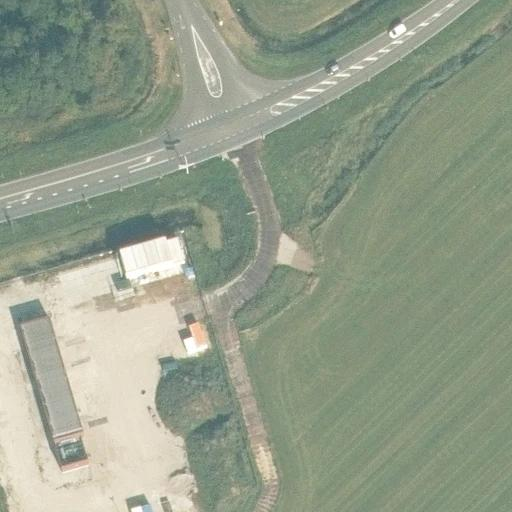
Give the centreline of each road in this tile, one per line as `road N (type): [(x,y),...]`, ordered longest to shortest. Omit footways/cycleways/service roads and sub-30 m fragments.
road 1 (secondary): [(255,131),(374,67),(466,0)]
road 2 (secondary): [(442,0),(247,111)]
road 3 (secondary): [(0,215),(211,150)]
road 4 (secondary): [(203,128),(0,191)]
